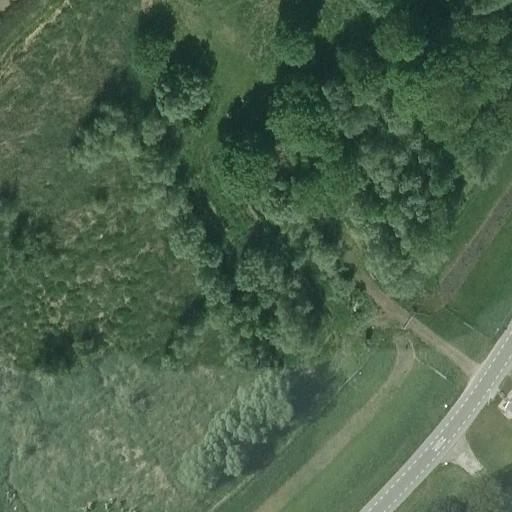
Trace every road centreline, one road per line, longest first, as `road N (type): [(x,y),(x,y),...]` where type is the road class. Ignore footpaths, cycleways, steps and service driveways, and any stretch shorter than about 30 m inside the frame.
road 1 (track): [(486,381),(371,290),(206,34)]
road 2 (tertiary): [(376,511),(511,341)]
